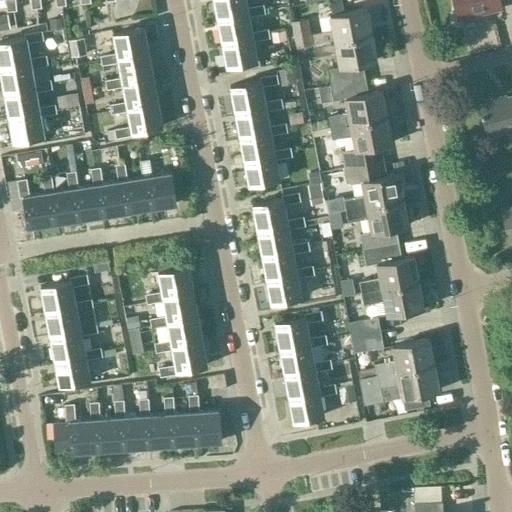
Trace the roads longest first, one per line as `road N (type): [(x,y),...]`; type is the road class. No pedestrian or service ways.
road 1 (residential): [(263,472),(173,0)]
road 2 (unclassified): [(263,472),(488,431)]
road 3 (unclassified): [(45,490),(263,472)]
road 4 (residential): [(462,289),(421,76)]
road 5 (residential): [(32,491),(0,288)]
road 6 (residential): [(488,431),(462,289)]
